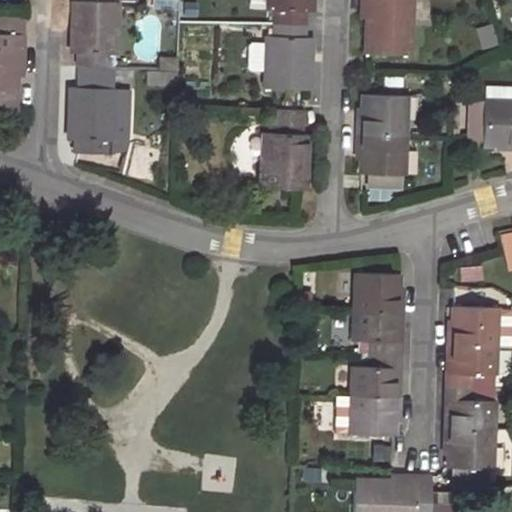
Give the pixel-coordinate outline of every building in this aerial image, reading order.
[(264,70),(264,88),(308,89),(310,37),(305,37),(305,12),(312,12),(312,0),(265,0),(266,10),(271,11),(270,35),(265,35),(265,42),(249,42),(247,44),(246,68),(248,70),(264,70)] [(359,0),(359,18),(366,19),(367,0),(359,0)] [(367,0),(366,19),(364,53),(409,55),(411,0),(367,0)] [(117,2),(72,1),(70,51),(76,51),(75,67),(109,68),(109,53),(115,53),(117,2)] [(23,18),(0,17),(0,33),(22,34),(23,18)] [(0,33),(0,110),(15,111),(15,75),(16,50),(22,50),(22,34),(0,33)] [(113,89),(69,88),(67,138),(72,138),(72,152),(104,154),(105,140),(112,140),(113,89)] [(482,103),(480,139),(480,144),(491,144),(503,144),(503,150),(511,150),(511,88),(482,88),(482,103)] [(361,107),(361,119),(355,119),(354,147),(359,147),(359,173),(361,173),(400,174),(403,174),(406,95),(362,94),(361,107)] [(468,102),(467,139),(480,139),(482,103),(468,102)] [(262,133),(260,187),(305,189),(307,136),(301,136),(301,110),(268,109),(267,133),(262,133)] [(400,174),(361,173),(361,185),(400,187),(400,174)] [(31,223),(30,244),(48,244),(49,224),(31,223)] [(398,413),(399,396),(393,396),(394,368),(400,368),(401,341),(395,341),(396,315),(402,315),(402,298),(396,298),(397,286),(397,273),(354,271),(351,340),(367,340),(366,367),(350,367),(348,433),(392,434),(392,423),(393,413),(398,413)] [(366,345),(366,341),(350,341),(351,273),(342,273),(341,344),(366,345)] [(448,399),(447,427),(442,427),(442,444),(446,444),(446,454),(445,467),(450,467),(486,468),(491,468),(493,400),(476,400),(477,375),(495,375),(496,307),(452,306),(451,318),(451,329),(445,330),(445,346),(450,346),(450,353),(449,373),(444,373),(443,398),(448,399)] [(486,468),(450,467),(450,486),(485,487),(486,468)] [(352,511),(428,511),(430,475),(415,474),(415,481),(388,480),(353,479),(352,511)]
